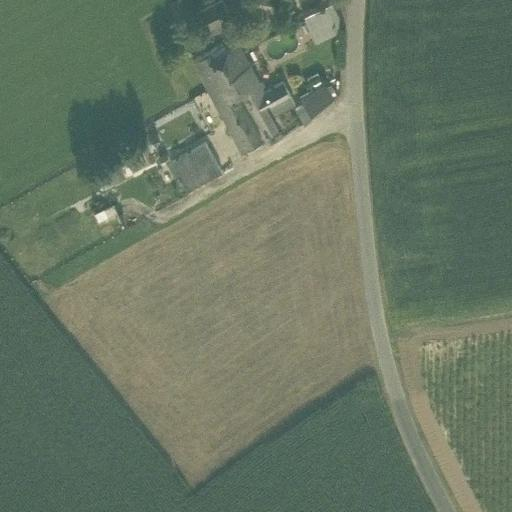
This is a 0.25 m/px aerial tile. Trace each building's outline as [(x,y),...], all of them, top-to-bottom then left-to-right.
[(197,13),(208,32),(231,20),(221,0),(197,13)] [(329,4),(304,17),(316,41),(335,31),(336,16),(329,4)] [(231,20),(208,32),(210,36),(234,24),(231,20)] [(192,62),(207,90),(228,78),(249,66),(238,47),(226,53),(222,45),(211,51),(192,62)] [(249,66),(228,78),(240,96),(265,138),(265,139),(277,132),(263,107),(268,104),(274,116),(294,104),(282,83),(264,94),(249,66)] [(236,98),(240,96),(228,78),(207,90),(241,155),(261,142),(236,98)] [(326,87),(317,92),(325,106),(333,100),(326,87)] [(310,119),(325,106),(317,92),(300,101),(302,107),(310,119)] [(310,120),(310,119),(302,107),(295,111),(303,125),(310,120)] [(264,138),(270,147),(282,139),(277,132),(265,139),(265,138),(264,138)] [(170,163),(186,192),(222,172),(205,143),(170,163)] [(92,173),(101,191),(110,186),(101,168),(92,173)]
